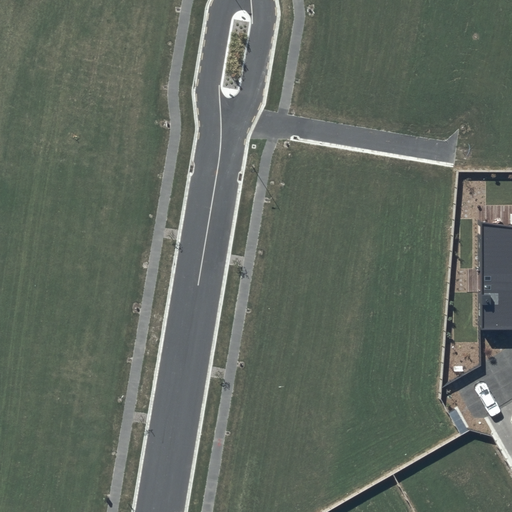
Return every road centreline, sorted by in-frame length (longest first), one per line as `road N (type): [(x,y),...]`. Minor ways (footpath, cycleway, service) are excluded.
road 1 (residential): [(221,140),(160,511)]
road 2 (residential): [(262,0),(249,99),(221,140)]
road 3 (residential): [(221,140),(206,98),(226,0)]
